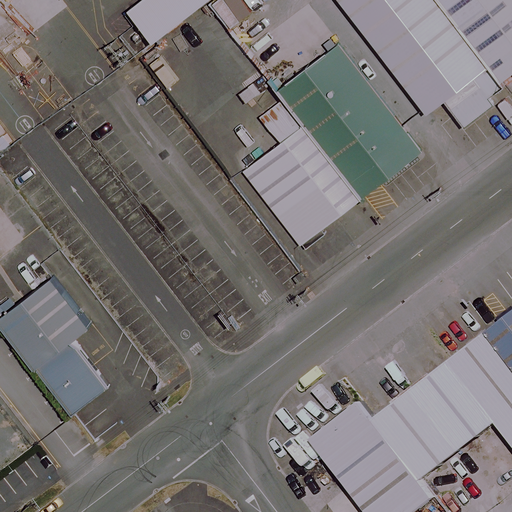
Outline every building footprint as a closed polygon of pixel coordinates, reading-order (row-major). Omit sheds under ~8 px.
[(418,0),(318,0),(413,122),(476,73),(418,0)] [(511,0),(418,0),(476,73),(485,85),(511,64),(511,0)] [(414,153),(327,42),(261,93),(347,204),(414,153)] [(291,248),(347,204),(289,129),(232,173),(291,248)] [(293,277),(298,283),(306,276),(302,270),(293,277)] [(81,323),(42,274),(0,306),(0,336),(61,414),(100,384),(63,337),(81,323)] [(511,301),(469,335),(511,389),(511,301)] [(511,455),(511,389),(469,335),(361,419),(350,405),(302,442),(356,511),(413,511),(425,503),(413,488),(486,431),(508,459),(511,455)] [(467,511),(454,496),(443,505),(448,511),(467,511)]
